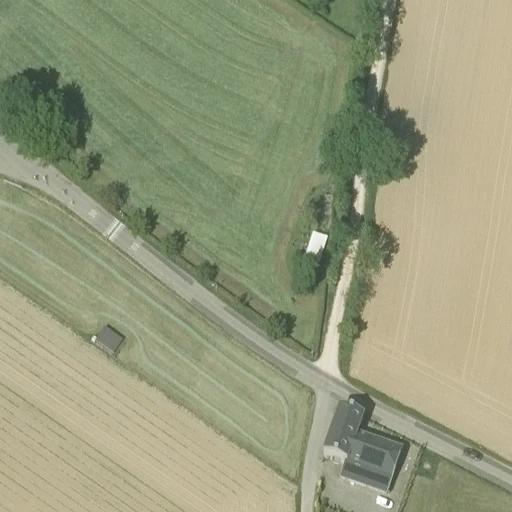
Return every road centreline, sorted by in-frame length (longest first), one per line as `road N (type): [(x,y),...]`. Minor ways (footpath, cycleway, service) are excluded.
road 1 (unclassified): [(511,480),(324,382),(29,168)]
road 2 (track): [(305,511),(387,0)]
